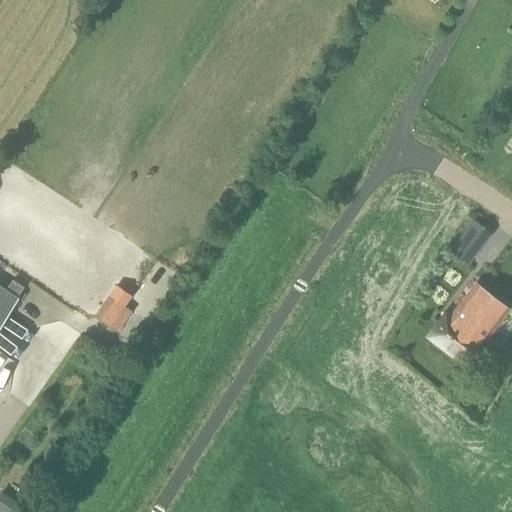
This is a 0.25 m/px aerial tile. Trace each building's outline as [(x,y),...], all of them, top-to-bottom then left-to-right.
[(466,230),(451,249),(468,261),(482,242),(466,230)] [(482,343),(507,309),(475,286),(448,319),(445,317),(430,336),(470,366),(485,346),(482,343)] [(0,323),(15,302),(0,291),(0,323)] [(93,316),(111,327),(124,304),(106,294),(93,316)] [(51,483),(77,444),(69,439),(62,449),(54,444),(36,472),(51,483)] [(395,474),(371,511),(372,511),(404,511),(419,489),(395,474)]
